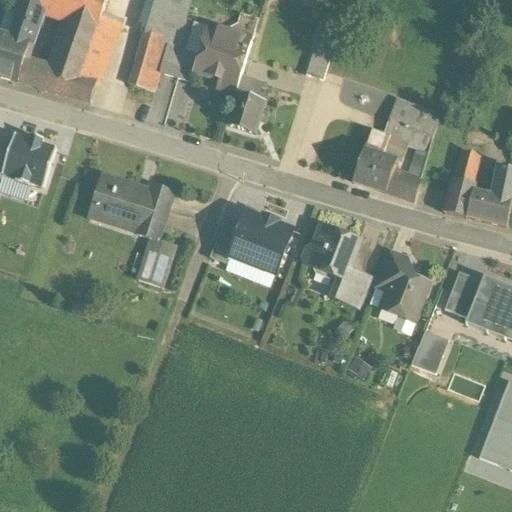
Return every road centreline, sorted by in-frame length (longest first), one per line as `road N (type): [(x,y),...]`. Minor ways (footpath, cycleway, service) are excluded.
road 1 (residential): [(0,100),(511,251)]
road 2 (track): [(230,167),(99,511)]
